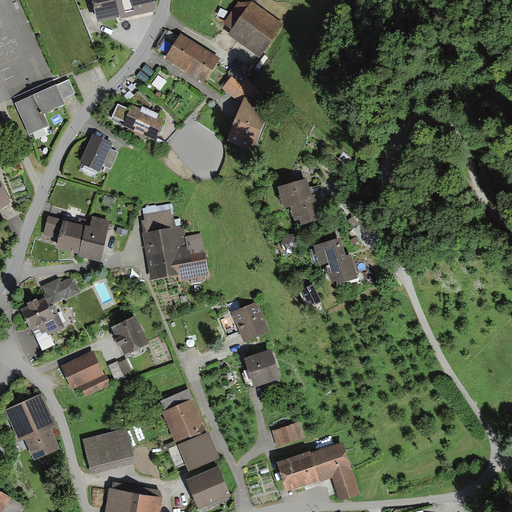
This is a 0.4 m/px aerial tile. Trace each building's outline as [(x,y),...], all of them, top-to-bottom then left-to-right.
[(128,16),(124,0),(93,0),(99,23),(128,16)] [(157,10),(155,0),(124,0),(128,16),(157,10)] [(252,4),(228,37),(259,59),(283,26),(252,4)] [(168,60),(186,71),(199,49),(181,38),(168,60)] [(186,71),(204,82),(217,60),(199,49),(186,71)] [(153,83),(161,89),(168,80),(160,74),(153,83)] [(68,80),(16,104),(30,134),(48,126),(43,115),(64,105),(62,100),(74,94),(68,80)] [(168,82),(162,90),(173,97),(178,89),(168,82)] [(254,91),(229,143),(252,154),(277,102),(254,91)] [(127,127),(159,141),(168,121),(136,107),(127,127)] [(112,145),(94,137),(82,164),(100,172),(112,145)] [(299,203),(310,200),(306,184),(280,192),(286,211),(292,209),(301,207),(299,203)] [(0,208),(8,204),(0,188),(0,208)] [(301,207),(292,209),(296,223),(301,222),(302,226),(321,221),(315,199),(310,200),(299,203),(301,207)] [(148,224),(144,224),(155,279),(178,274),(179,283),(210,277),(202,236),(184,240),(181,228),(174,230),(170,208),(146,213),(148,224)] [(86,229),(49,220),(45,235),(61,239),(59,249),(80,254),(86,229)] [(92,231),(86,229),(80,254),(79,257),(99,262),(109,224),(94,220),(92,231)] [(294,238),(286,239),(283,245),(286,252),(293,254),(299,250),(299,242),(294,238)] [(337,262),(345,259),(340,243),(316,250),(321,268),(327,267),(338,264),(337,262)] [(338,264),(327,267),(332,283),(338,282),(339,285),(356,280),(349,258),(345,259),(337,262),(338,264)] [(72,275),(48,286),(56,303),(80,292),(72,275)] [(48,300),(24,312),(41,350),(53,345),(49,336),(62,330),(48,300)] [(256,307),(235,315),(245,342),(267,333),(256,307)] [(135,321),(114,331),(126,356),(147,346),(135,321)] [(91,355),(64,368),(73,388),(82,384),(86,395),(108,385),(104,376),(101,377),(91,355)] [(270,355),(246,363),(255,388),(278,380),(270,355)] [(115,378),(132,373),(127,359),(110,365),(115,378)] [(43,390),(5,406),(18,437),(25,434),(34,455),(60,444),(51,425),(56,422),(43,390)] [(194,392),(169,403),(198,467),(223,455),(194,392)] [(299,424),(272,432),(277,447),(304,439),(299,424)] [(127,427),(87,438),(97,475),(137,464),(127,427)] [(344,445),(286,463),(294,488),(336,475),(343,498),(360,493),(344,445)] [(180,449),(172,451),(176,466),(184,464),(180,449)] [(217,466),(190,476),(200,501),(227,491),(217,466)] [(161,511),(165,496),(115,487),(110,511),(161,511)] [(0,511),(9,499),(0,493),(0,511)]
